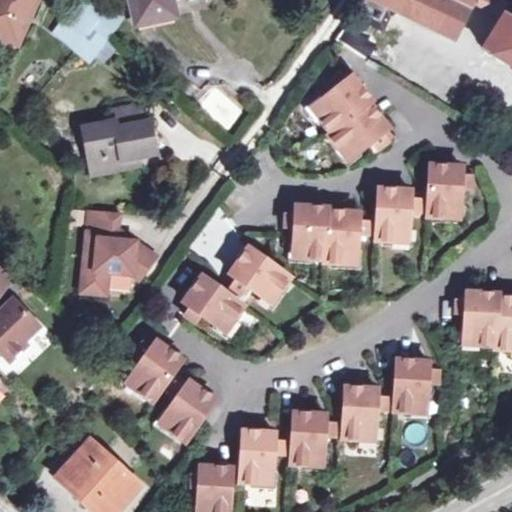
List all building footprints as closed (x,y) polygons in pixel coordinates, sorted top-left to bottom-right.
[(0,0),(0,37),(17,45),(36,0),(0,0)] [(132,0),(139,26),(175,19),(171,0),(132,0)] [(379,21),(386,8),(456,40),(474,0),(364,0),(357,11),(379,21)] [(80,2),(66,17),(89,36),(97,27),(109,37),(115,29),(104,20),(102,21),(80,2)] [(89,36),(66,17),(60,26),(94,54),(109,37),(97,27),(89,36)] [(511,22),(503,17),(482,51),(511,69),(511,22)] [(347,24),(336,41),(342,45),(354,28),(347,24)] [(311,110),(330,135),(368,105),(360,94),(362,92),(351,78),(344,83),(339,76),(329,84),(334,91),(311,110)] [(388,129),(368,105),(330,135),(328,136),(347,161),(371,143),(377,150),(387,142),(381,135),(388,129)] [(84,130),(91,163),(121,156),(123,163),(157,156),(150,123),(145,124),(141,107),(114,113),(117,124),(84,130)] [(121,156),(91,163),(94,178),(125,171),(123,163),(121,156)] [(426,218),(458,220),(460,189),(469,190),(470,177),(461,177),(461,168),(429,166),(427,194),(427,209),(426,218)] [(375,241),(407,243),(409,213),(418,214),(418,209),(419,201),(409,200),(410,193),(410,192),(378,190),(376,217),(375,231),(375,241)] [(427,194),(410,193),(409,200),(419,201),(418,209),(427,209),(427,194)] [(324,260),(326,213),(313,212),(313,208),(295,207),(295,216),(285,216),(285,228),(294,229),(292,259),(324,260)] [(90,212),(83,292),(107,296),(111,277),(125,278),(127,274),(142,281),(159,258),(138,246),(118,245),(120,215),(90,212)] [(358,214),(326,213),(324,260),(324,264),(355,265),(356,235),(366,236),(366,231),(367,223),(357,223),(358,216),(358,214)] [(375,231),(376,217),(358,216),(357,223),(367,223),(366,231),(375,231)] [(290,279),(248,249),(229,275),(230,276),(236,280),(231,288),(237,292),(241,295),(246,288),(271,305),(290,279)] [(0,286),(6,279),(8,276),(0,269),(0,286)] [(220,291),(232,299),(237,292),(231,288),(236,280),(230,276),(220,291)] [(220,291),(201,277),(183,304),(190,309),(184,316),(194,324),(200,316),(224,334),(243,307),(232,299),(220,291)] [(6,279),(0,286),(0,296),(1,297),(12,284),(6,279)] [(463,345),(494,347),(497,298),(484,298),(484,295),(466,294),(465,302),(456,302),(456,314),(465,315),(463,345)] [(494,347),(494,350),(511,350),(511,299),(497,298),(494,347)] [(0,354),(8,362),(26,345),(23,342),(39,327),(12,302),(0,313),(0,354)] [(152,403),(182,361),(155,343),(150,350),(143,344),(136,355),(143,360),(125,384),(152,403)] [(393,412),(425,414),(427,384),(436,384),(437,372),(428,371),(428,363),(396,361),(394,392),(393,407),(393,412)] [(185,443),(214,402),(188,383),(183,390),(175,385),(168,395),(176,400),(158,424),(185,443)] [(341,440),(374,442),(375,411),(385,412),(385,407),(385,399),(376,399),(377,391),(377,390),(344,388),(341,440)] [(394,392),(377,391),(376,399),(385,399),(385,407),(393,407),(394,392)] [(290,465),(322,468),(324,437),(333,438),(334,425),(325,425),(325,416),(293,414),(290,465)] [(239,484),(271,486),(273,455),(282,456),(283,444),(274,443),(274,434),(242,432),(239,484)] [(95,511),(116,511),(140,487),(96,447),(81,464),(78,462),(61,481),(95,511)] [(196,511),(229,511),(231,469),(199,468),(199,476),(192,476),(192,488),(198,489),(196,511)]
